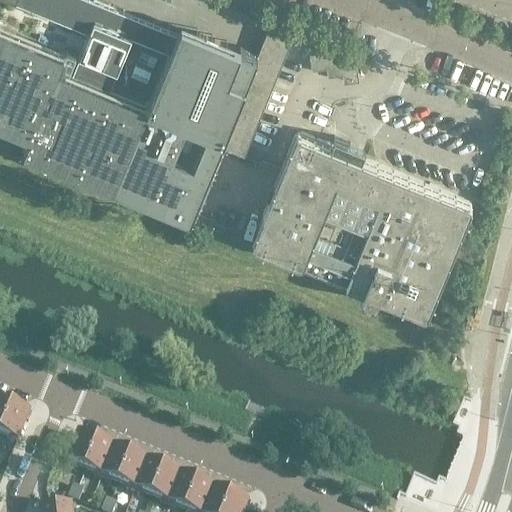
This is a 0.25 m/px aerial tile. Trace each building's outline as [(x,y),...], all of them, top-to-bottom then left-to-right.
[(23,150),(189,218),(220,145),(257,54),(179,23),(175,34),(168,52),(147,104),(111,89),(72,73),(58,67),(64,53),(0,26),(0,0),(5,0),(8,1),(8,0),(0,0),(0,123),(29,135),(23,150)] [(168,52),(175,34),(90,0),(8,0),(8,1),(87,31),(72,73),(111,89),(131,37),(168,52)] [(293,33),(269,24),(257,54),(220,145),(243,154),(293,33)] [(358,79),(355,51),(340,53),(339,45),(324,47),(323,38),(309,40),(308,41),(311,68),(326,66),(327,74),(342,73),(343,81),(358,79)] [(426,315),(471,204),(344,152),(348,142),(335,137),(331,146),(297,133),(282,170),(274,189),(270,188),(265,201),(269,202),(252,244),(363,289),(359,297),(374,303),(377,295),(426,315)] [(0,434),(11,409),(0,404),(1,403),(0,402),(0,434)] [(16,445),(26,423),(28,423),(31,416),(24,413),(23,415),(11,409),(0,434),(0,436),(8,440),(7,442),(16,445)] [(85,471),(96,445),(83,440),(84,437),(77,435),(74,442),(74,443),(76,444),(67,466),(75,470),(76,468),(85,471)] [(101,480),(113,449),(108,447),(107,449),(96,445),(85,471),(93,475),(93,477),(101,480)] [(118,485),(129,458),(118,454),(119,452),(113,449),(101,480),(108,483),(109,481),(118,485)] [(134,494),(147,463),(141,461),(140,463),(129,458),(118,485),(127,488),(123,498),(131,501),(134,494)] [(151,499),(162,472),(152,468),(153,465),(147,463),(134,494),(142,497),(143,495),(151,499)] [(167,507),(180,477),(174,474),(173,477),(162,472),(151,499),(160,502),(159,504),(167,507)] [(184,511),(196,486),(185,481),(186,479),(180,477),(167,507),(175,511),(176,509),(184,511)] [(204,511),(213,490),(207,488),(206,490),(196,486),(184,511),(204,511)] [(73,501),(78,490),(73,488),(69,499),(73,501)] [(78,503),(82,492),(78,490),(73,501),(78,503)] [(223,511),(229,500),(218,495),(219,493),(213,490),(204,511),(223,511)] [(246,511),(249,505),(243,503),(242,505),(229,500),(223,511),(246,511)] [(107,511),(111,504),(106,502),(101,511),(107,511)]
